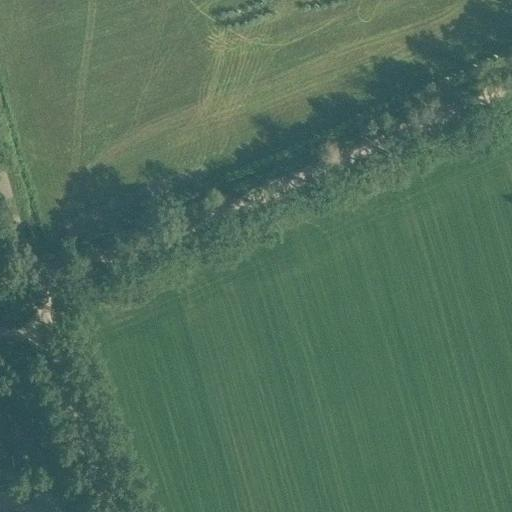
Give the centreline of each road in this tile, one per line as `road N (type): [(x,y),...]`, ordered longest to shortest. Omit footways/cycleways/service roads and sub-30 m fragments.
road 1 (track): [(0,325),(35,306),(63,277),(511,82)]
road 2 (unclassified): [(105,511),(35,306),(0,170)]
